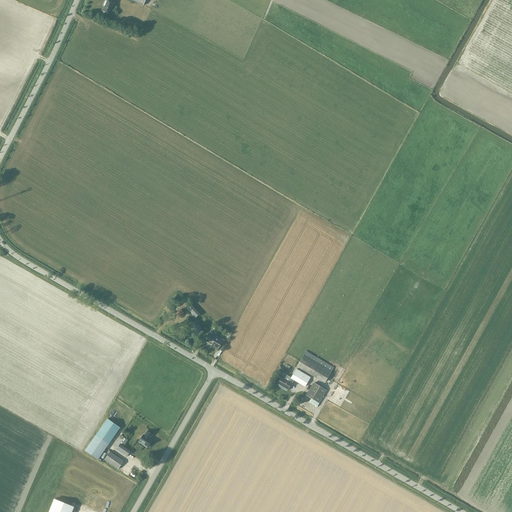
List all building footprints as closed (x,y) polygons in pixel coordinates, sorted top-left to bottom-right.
[(109,14),(113,4),(106,1),(106,2),(105,1),(103,5),(104,6),(102,11),(109,14)] [(194,318),(200,313),(191,304),(185,309),(194,318)] [(194,321),(193,322),(189,326),(196,334),(201,328),(194,321)] [(211,345),(216,337),(213,336),(214,335),(209,332),(204,341),(211,345)] [(218,338),(216,337),(211,345),(217,349),(221,343),(222,344),(224,341),(219,337),(218,338)] [(304,354),(299,361),(296,367),(324,383),(331,370),(322,365),(323,364),(319,362),(319,363),(304,354)] [(296,369),(295,369),(294,368),(293,371),(294,371),(290,379),(289,381),(281,377),(277,385),(287,390),(291,383),(293,380),(304,387),(310,377),(296,369)] [(325,391),(313,384),(306,396),(318,404),(325,391)] [(107,419),(95,435),(84,451),(97,460),(98,459),(100,462),(102,460),(99,458),(108,445),(120,428),(107,419)] [(147,447),(152,441),(149,439),(152,435),(147,431),(144,435),(143,435),(138,441),(144,445),(144,446),(145,447),(146,447),(147,447)] [(120,435),(116,442),(113,446),(116,449),(126,457),(130,451),(123,446),(127,440),(120,435)] [(117,469),(123,462),(108,451),(106,453),(108,455),(104,460),(117,469)] [(71,511),(74,507),(53,499),(48,511),(71,511)]
